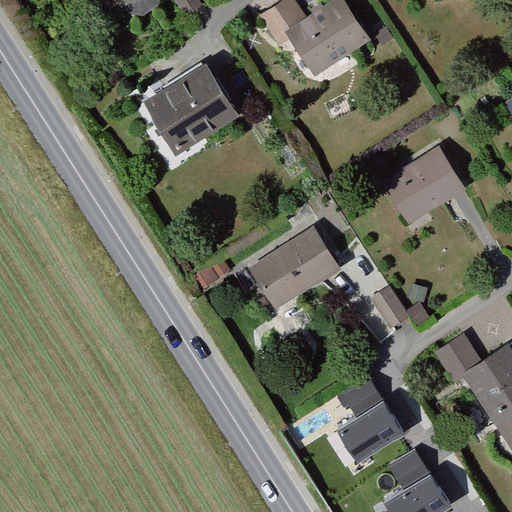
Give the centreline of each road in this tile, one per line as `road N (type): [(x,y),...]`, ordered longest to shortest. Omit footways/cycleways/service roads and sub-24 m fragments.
road 1 (tertiary): [(292,511),(0,50)]
road 2 (residential): [(386,359),(511,279)]
